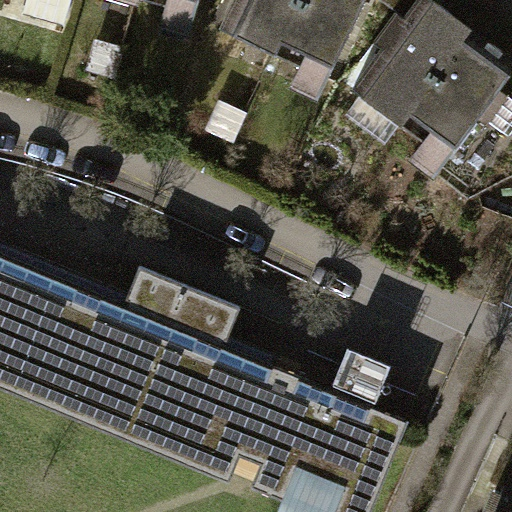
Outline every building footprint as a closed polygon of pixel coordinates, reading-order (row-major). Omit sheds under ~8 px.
[(26,0),(23,11),(61,22),(67,0),(26,0)] [(154,0),(190,10),(192,0),(154,0)] [(230,0),(218,26),(274,51),(297,0),(230,0)] [(297,0),(274,51),(327,76),(362,0),(297,0)] [(353,85),(402,121),(469,28),(456,19),(430,0),(416,0),(403,18),(394,11),(372,40),(381,46),(353,85)] [(511,58),(485,39),(469,28),(402,121),(446,153),(473,116),(483,124),(505,94),(498,89),(511,69),(511,58)] [(124,302),(0,251),(0,375),(231,471),(240,449),(275,364),(226,344),(241,306),(141,265),(124,302)] [(240,449),(264,458),(299,374),(275,364),(240,449)] [(368,511),(407,419),(299,374),(264,458),(255,482),(328,511),(368,511)] [(511,511),(511,474),(505,492),(493,487),(483,511),(511,511)]
